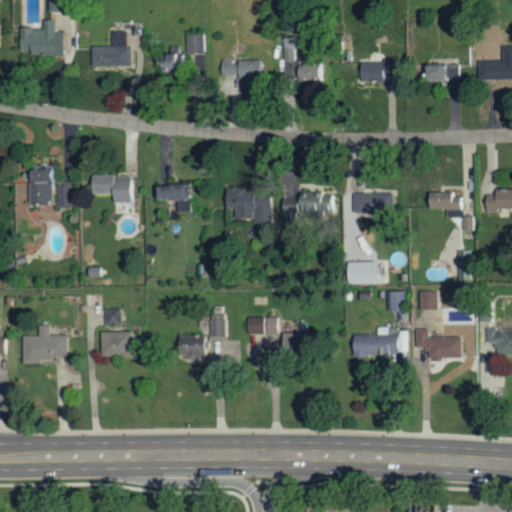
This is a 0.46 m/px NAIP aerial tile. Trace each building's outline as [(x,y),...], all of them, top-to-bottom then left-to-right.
[(70,54),(70,33),(60,33),(59,20),(48,20),(48,28),(26,29),(26,50),(37,49),(37,54),(70,54)] [(97,65),(137,65),(136,44),(133,44),(133,31),(116,31),(116,45),(96,46),(97,65)] [(208,33),(191,33),(191,54),(208,53),(208,33)] [(285,37),(286,80),(331,79),(330,62),(299,62),(299,37),(285,37)] [(175,44),(175,70),(192,71),(193,45),(175,44)] [(481,79),(511,79),(511,46),(498,46),(497,63),(481,62),(481,79)] [(267,77),(266,58),(236,59),(224,59),(225,78),(267,77)] [(436,59),(436,79),(457,80),(458,60),(436,59)] [(57,184),(62,183),(61,165),(35,166),(36,205),(58,205),(57,184)] [(115,193),(116,202),(139,201),(138,175),(95,176),(96,194),(115,193)] [(76,183),(61,184),(61,207),(77,207),(76,183)] [(163,183),(162,198),(198,199),(198,184),(163,183)] [(277,191),(252,190),(252,188),(229,187),(229,207),(241,207),(241,218),(258,218),(258,222),(277,223),(277,191)] [(511,188),(499,189),(500,194),(488,194),(489,210),(511,209),(511,188)] [(398,190),(359,191),(359,216),(398,216),(398,190)] [(477,230),(477,216),(468,216),(468,196),(459,196),(459,191),(433,191),(433,208),(452,207),(452,220),(461,220),(462,230),(477,230)] [(287,196),(287,225),(299,225),(299,210),(340,210),(340,192),(303,192),(303,196),(287,196)] [(474,278),(474,250),(464,250),(464,279),(474,278)] [(384,261),(357,261),(358,283),(385,283),(384,261)] [(391,311),(411,310),(410,290),(391,291),(391,311)] [(443,290),(425,291),(425,309),(443,308),(443,290)] [(109,308),(109,326),(126,325),(126,307),(109,308)] [(229,335),(228,314),(215,314),(215,336),(229,335)] [(253,334),(283,333),(283,317),(252,317),(253,334)] [(27,335),(27,362),(60,363),(60,356),(73,356),(73,335),(55,334),(55,327),(43,327),(43,335),(27,335)] [(359,355),(412,354),(412,328),(381,328),(381,334),(358,334),(359,355)] [(511,328),(492,328),(492,342),(503,343),(503,356),(511,355),(511,328)] [(138,331),(106,331),(105,355),(137,356),(138,331)] [(287,354),(311,354),(310,332),(286,332),(287,354)] [(213,353),(212,335),(190,336),(191,358),(205,358),(205,354),(213,353)] [(467,336),(433,336),(433,357),(466,358),(467,336)] [(0,353),(10,353),(10,337),(0,337),(0,353)]
